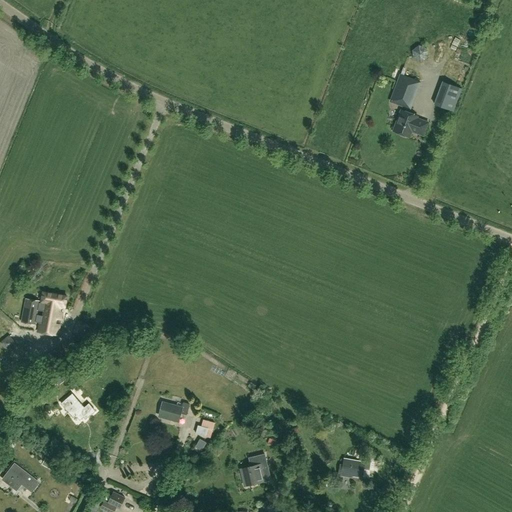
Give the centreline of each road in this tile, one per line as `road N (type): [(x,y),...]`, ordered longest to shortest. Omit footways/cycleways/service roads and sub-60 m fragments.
road 1 (unclassified): [(511,240),(147,94),(0,0)]
road 2 (unclassified): [(399,511),(511,276)]
road 3 (unknown): [(78,309),(163,101)]
